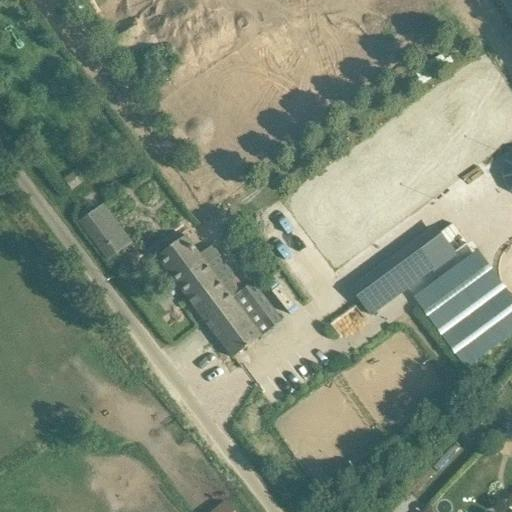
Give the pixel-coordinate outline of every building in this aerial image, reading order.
[(342,74),(322,87),(329,98),(349,85),(342,74)] [(96,209),(80,221),(109,260),(125,248),(96,209)] [(462,257),(441,231),(421,245),(442,272),(462,257)] [(187,235),(157,257),(233,358),(281,322),(252,283),(244,289),(212,246),(202,254),(187,235)] [(207,511),(235,511),(227,499),(207,511)]
